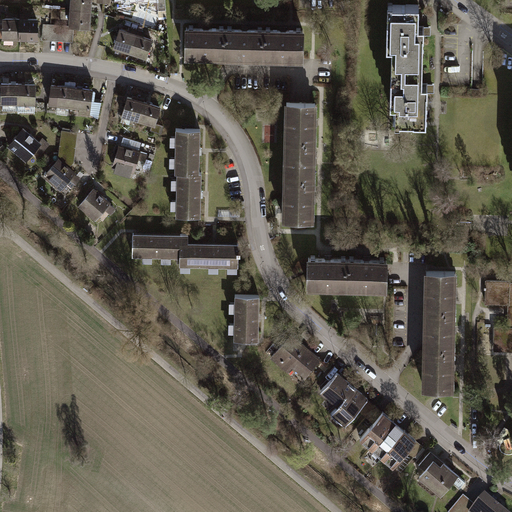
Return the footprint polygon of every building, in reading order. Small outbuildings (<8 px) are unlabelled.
[(71,0),(71,10),(90,11),(90,0),(71,0)] [(160,0),(161,11),(169,11),(168,0),(160,0)] [(395,50),(394,64),(425,65),(426,37),(427,28),(421,28),(422,7),(390,6),(390,22),(389,22),(389,49),(395,50)] [(71,10),(70,26),(89,27),(90,11),(71,10)] [(169,18),(169,11),(161,11),(162,19),(169,18)] [(21,19),(4,19),(4,44),(13,44),(13,38),(20,38),(21,19)] [(37,20),(21,19),(20,38),(37,39),(37,20)] [(44,26),(43,39),(73,41),(74,28),(44,26)] [(133,32),(123,30),(117,50),(134,55),(141,33),(133,30),(133,32)] [(229,31),(189,30),(188,58),(228,59),(229,31)] [(269,31),(229,31),(228,59),(268,59),(269,31)] [(308,32),(269,31),(268,59),(308,60),(308,32)] [(149,35),(141,33),(134,55),(152,60),(158,40),(148,37),(149,35)] [(424,86),(425,65),(394,64),(394,83),(393,83),(392,107),(398,107),(398,124),(403,124),(403,122),(416,123),(416,125),(429,125),(429,94),(430,94),(431,86),(424,86)] [(23,84),(4,84),(4,105),(5,105),(5,112),(21,113),(21,106),(23,106),(23,84)] [(40,84),(23,84),(23,106),(40,106),(40,84)] [(72,109),(77,109),(80,89),(53,85),(51,106),(59,107),(59,114),(71,116),(72,109)] [(80,115),(92,117),(93,114),(102,115),(104,104),(94,102),(96,91),(80,89),(77,109),(81,110),(80,115)] [(147,103),(130,98),(124,118),(125,119),(123,125),(132,127),(133,121),(141,123),(147,103)] [(164,108),(147,103),(141,123),(155,127),(153,132),(164,135),(166,128),(159,126),(164,108)] [(317,145),(319,105),(291,104),(289,144),(317,145)] [(27,129),(10,147),(29,164),(38,154),(42,157),(52,146),(44,139),(42,142),(27,129)] [(81,132),(65,130),(61,160),(72,169),(76,163),(81,132)] [(177,169),(177,175),(180,175),(201,176),(203,132),(179,131),(178,138),(173,137),(172,148),(178,148),(178,158),(172,158),(172,169),(177,169)] [(123,147),(121,146),(115,168),(119,169),(118,174),(136,179),(141,162),(147,164),(145,171),(153,173),(156,162),(149,160),(150,155),(142,152),(144,144),(126,138),(123,147)] [(316,184),(317,145),(289,144),(288,183),(316,184)] [(59,158),(44,175),(64,192),(70,185),(76,190),(84,180),(72,169),(61,160),(59,158)] [(179,212),(178,219),(202,219),(204,176),(201,176),(180,175),(180,180),(174,180),(173,190),(179,190),(179,201),(173,201),(173,211),(179,212)] [(315,224),(316,184),(288,183),(287,223),(315,224)] [(97,189),(81,207),(99,223),(109,212),(114,216),(120,209),(97,189)] [(190,238),(135,237),(134,259),(144,259),(144,265),(154,265),(155,259),(163,259),(163,265),(173,265),(173,259),(182,259),(182,268),(184,268),(184,274),(193,274),(193,268),(211,268),(211,274),(221,274),(221,268),(230,268),(230,274),(240,274),(240,269),(241,269),(241,258),(244,258),(244,253),(242,253),(242,245),(190,244),(190,238)] [(351,262),(311,261),(311,289),(351,290),(351,262)] [(391,262),(351,262),(351,290),(391,291),(391,262)] [(456,311),(457,271),(429,270),(428,310),(456,311)] [(511,280),(486,280),(486,286),(485,286),(484,288),(486,288),(486,303),(509,303),(508,327),(495,327),(494,350),(511,349),(511,280)] [(234,331),(234,338),(258,339),(259,295),(235,294),(235,301),(228,301),(228,310),(234,310),(234,322),(228,322),(228,331),(234,331)] [(455,351),(456,311),(428,310),(427,350),(455,351)] [(297,370),(308,380),(325,362),(290,331),(281,341),(287,346),(274,361),(291,376),(297,370)] [(453,390),(455,351),(427,350),(425,389),(453,390)] [(340,407),(356,388),(339,374),(323,393),(340,407)] [(346,427),(370,399),(356,388),(340,407),(333,416),(346,427)] [(396,422),(386,413),(362,440),(373,450),(396,422)] [(407,431),(396,422),(373,450),(384,459),(407,431)] [(418,441),(407,431),(384,459),(394,468),(418,441)] [(421,482),(443,500),(454,487),(460,493),(469,482),(447,464),(445,466),(440,462),(441,460),(434,454),(422,468),(429,473),(421,482)] [(508,511),(488,495),(478,507),(466,498),(453,511),(508,511)]
